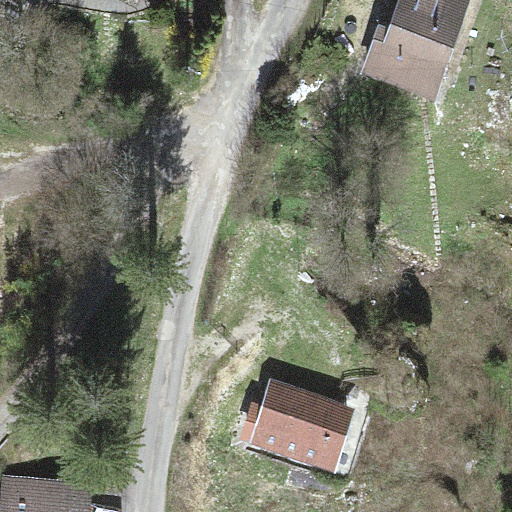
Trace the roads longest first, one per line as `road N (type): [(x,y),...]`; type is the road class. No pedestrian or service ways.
road 1 (unclassified): [(221,165),(169,383),(154,511)]
road 2 (unclassified): [(291,0),(221,165)]
road 3 (unclassified): [(232,0),(221,165)]
